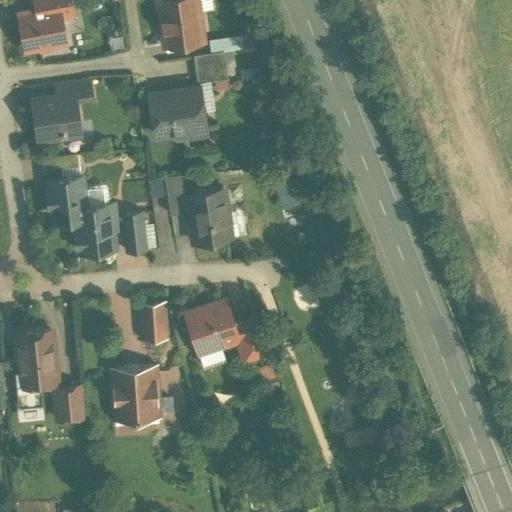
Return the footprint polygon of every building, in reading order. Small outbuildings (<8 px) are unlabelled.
[(37,0),(38,5),(66,1),(68,14),(77,13),(75,0),(37,0)] [(158,0),(165,45),(204,39),(198,0),(158,0)] [(38,5),(21,7),(27,47),(71,40),(68,14),(66,1),(38,5)] [(223,48),(194,53),(198,80),(228,76),(223,48)] [(89,76),(57,80),(59,95),(75,93),(75,94),(91,92),(89,76)] [(200,85),(149,92),(155,132),(173,130),(173,134),(178,137),(186,136),(189,131),(189,127),(205,125),(200,85)] [(59,95),(33,99),(39,136),(80,130),(75,94),(75,93),(59,95)] [(74,151),(62,152),(64,165),(76,164),(74,151)] [(62,152),(42,154),(44,167),(64,165),(62,152)] [(192,172),(165,174),(171,212),(190,210),(187,191),(195,190),(192,172)] [(114,201),(86,204),(82,174),(48,178),(50,190),(47,190),(49,205),(52,205),(53,219),(77,216),(78,230),(76,230),(77,245),(80,244),(80,249),(115,245),(112,219),(116,218),(114,201)] [(195,190),(187,191),(190,210),(194,240),(224,236),(222,217),(228,216),(224,186),(195,190)] [(142,210),(124,212),(124,217),(116,218),(124,217),(128,249),(146,247),(142,210)] [(164,299),(141,301),(143,325),(165,323),(164,299)] [(227,301),(211,306),(206,304),(186,310),(198,346),(215,340),(221,342),(238,337),(245,334),(240,321),(233,317),(227,301)] [(256,315),(240,321),(245,334),(238,337),(245,357),(267,349),(256,315)] [(165,323),(143,325),(143,336),(166,335),(165,323)] [(51,326),(17,329),(22,383),(56,379),(55,368),(58,367),(57,355),(54,355),(51,326)] [(156,362),(111,364),(114,416),(160,414),(156,362)] [(83,382),(54,385),(57,416),(85,414),(83,382)]
